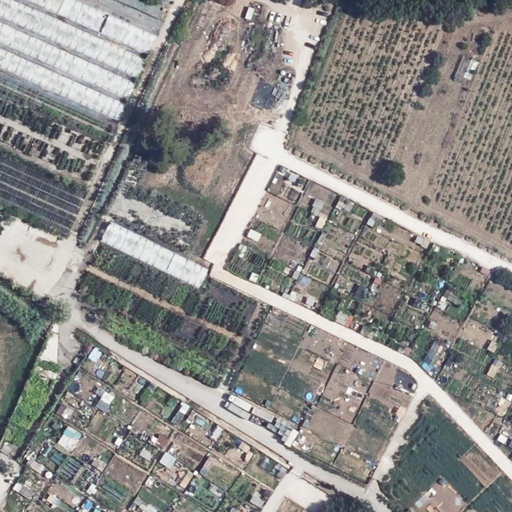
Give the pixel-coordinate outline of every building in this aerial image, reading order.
[(146,61),(11,0),(0,0),(0,16),(138,79),(146,61)] [(157,36),(76,0),(24,0),(149,55),(157,36)] [(135,83),(0,22),(0,42),(128,100),(135,83)] [(127,104),(0,47),(0,66),(120,120),(127,104)] [(462,57),(457,80),(473,84),(478,60),(462,57)] [(0,199),(10,204),(5,172),(11,159),(0,154),(0,199)] [(323,224),(325,217),(317,216),(319,207),(312,206),(308,221),(323,224)] [(366,222),(372,226),(379,216),(374,212),(366,222)] [(263,294),(110,221),(100,242),(253,314),(263,294)] [(441,256),(446,250),(436,241),(431,247),(441,256)] [(297,289),(321,300),(328,286),(304,274),(297,289)] [(284,291),(283,296),(295,300),(296,295),(284,291)] [(446,291),(443,296),(459,305),(462,300),(446,291)] [(511,338),(504,338),(502,353),(511,353),(511,338)] [(432,342),(427,354),(436,358),(442,346),(432,342)] [(401,353),(409,355),(411,347),(403,345),(401,353)] [(453,374),(458,364),(448,360),(444,369),(453,374)] [(182,373),(180,380),(207,390),(209,384),(182,373)] [(511,471),(433,389),(415,406),(511,506),(511,471)] [(249,403),(245,410),(267,423),(271,417),(249,403)] [(299,427),(274,416),(266,432),(292,444),(299,427)]
